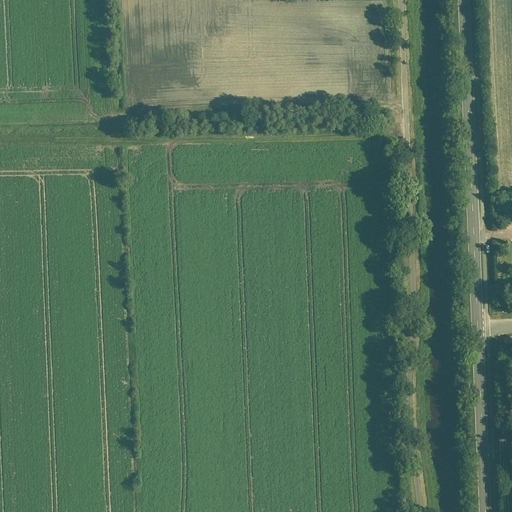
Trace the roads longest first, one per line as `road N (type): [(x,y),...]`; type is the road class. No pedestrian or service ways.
road 1 (unclassified): [(396,0),(418,511)]
road 2 (tertiary): [(475,332),(462,0)]
road 3 (tertiary): [(484,511),(475,332)]
